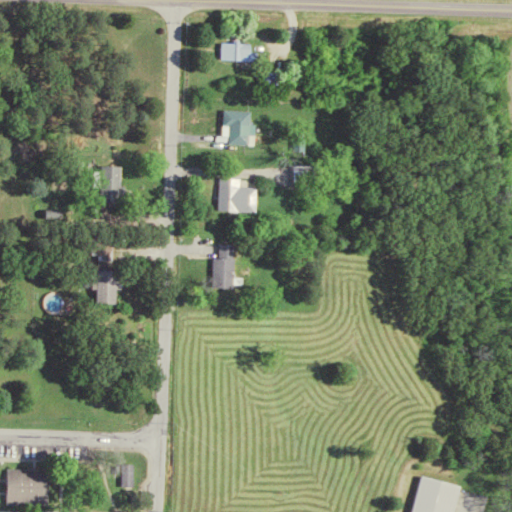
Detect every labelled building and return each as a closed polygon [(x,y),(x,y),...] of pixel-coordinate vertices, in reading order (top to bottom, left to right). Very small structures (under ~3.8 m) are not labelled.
[(221,59),(253,60),(254,43),(222,42),(221,59)] [(250,144),(250,134),(256,134),(257,123),(251,123),(252,110),(223,109),(222,143),(250,144)] [(100,202),(122,203),(123,166),(101,165),(100,202)] [(220,210),(257,211),(258,187),(242,186),(242,178),(221,177),(220,210)] [(214,257),(213,287),(235,287),(235,244),(221,244),(220,257),(214,257)] [(97,288),(96,303),(117,304),(118,271),(92,270),(92,288),(97,288)] [(116,461),(116,484),(130,484),(130,462),(116,461)] [(125,486),(141,486),(141,463),(125,463),(125,486)] [(3,466),(2,499),(46,501),(47,467),(3,466)] [(419,511),(462,511),(468,483),(426,475),(419,511)]
